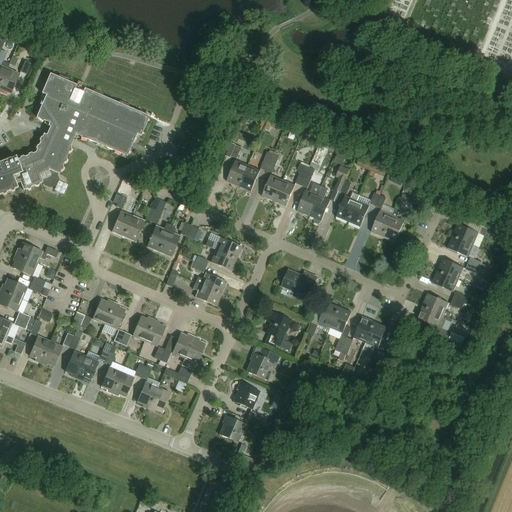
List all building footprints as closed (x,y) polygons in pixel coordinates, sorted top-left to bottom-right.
[(26,75),(31,64),(24,61),(20,72),(26,75)] [(0,85),(7,69),(9,65),(3,62),(1,67),(0,66),(0,85)] [(7,69),(0,85),(0,91),(4,93),(5,91),(11,93),(19,74),(7,69)] [(141,136),(149,116),(50,74),(42,93),(46,95),(36,117),(38,118),(43,122),(44,121),(49,123),(48,126),(50,127),(46,135),(44,134),(42,137),(41,137),(39,140),(40,141),(39,145),(37,145),(36,148),(37,149),(36,152),(32,154),(31,153),(28,154),(28,155),(24,157),(23,156),(20,157),(20,159),(17,160),(16,156),(12,157),(11,156),(8,158),(8,159),(4,161),(3,160),(0,161),(0,195),(2,194),(3,195),(6,194),(7,192),(10,191),(11,192),(14,191),(15,189),(18,188),(17,184),(20,182),(23,190),(27,189),(28,190),(31,189),(31,187),(35,186),(36,186),(39,185),(39,184),(45,184),(50,186),(54,184),(57,179),(55,174),(56,173),(60,174),(61,171),(62,170),(64,168),(63,166),(64,163),(66,162),(67,160),(66,158),(69,152),(70,152),(72,149),(71,148),(72,146),(67,144),(70,136),(74,137),(76,134),(81,137),(81,138),(87,139),(127,156),(137,134),(141,136)] [(237,159),(242,148),(236,145),(231,156),(237,159)] [(342,166),(347,155),(339,151),(334,162),(342,166)] [(271,160),(273,155),(268,152),(261,169),(266,171),(271,160)] [(271,160),(266,171),(272,174),(277,163),(279,157),(273,155),(271,160)] [(239,187),(248,166),(236,160),(227,182),(239,187)] [(384,177),(386,172),(359,160),(357,166),(384,177)] [(307,173),(310,166),(302,162),(298,169),(301,171),(295,184),(302,186),(307,173)] [(307,173),(302,186),(307,189),(317,166),(311,164),(310,166),(307,173)] [(248,166),(239,187),(251,192),(260,171),(248,166)] [(343,184),(345,181),(349,171),(341,168),(337,177),(340,178),(335,190),(340,192),(343,184)] [(274,202),(283,181),(271,175),(262,196),(274,202)] [(392,175),(390,182),(401,186),(403,180),(392,175)] [(283,181),(274,202),(287,207),(294,192),(296,186),(283,181)] [(345,181),(343,184),(340,192),(346,195),(351,183),(345,181)] [(321,222),(330,201),(325,198),(329,190),(322,187),(320,190),(318,195),(309,217),(313,219),(312,221),(312,223),(318,225),(319,224),(320,222),(321,222)] [(318,195),(320,190),(315,188),(312,193),(306,190),(297,212),(309,217),(318,195)] [(348,223),(359,197),(352,193),(349,198),(344,196),(335,217),(348,223)] [(375,208),(380,196),(374,193),(370,202),(369,205),(375,208)] [(122,209),(127,198),(121,195),(116,206),(122,209)] [(414,199),(412,199),(403,195),(400,201),(412,205),(414,199)] [(380,196),(375,208),(381,210),(386,198),(380,196)] [(360,228),(369,207),(368,207),(369,205),(370,202),(359,197),(348,223),(360,228)] [(151,221),(160,201),(154,198),(145,219),(151,221)] [(160,201),(151,221),(157,224),(166,203),(160,201)] [(123,237),(133,216),(121,211),(112,232),(123,237)] [(392,217),(383,238),(395,243),(404,222),(397,219),(399,213),(395,211),(392,217)] [(383,238),(392,217),(380,212),(371,233),(383,238)] [(133,216),(123,237),(136,242),(145,221),(133,216)] [(186,236),(191,226),(185,223),(180,234),(186,236)] [(159,253),(170,226),(166,224),(164,229),(156,226),(152,235),(151,235),(149,240),(150,240),(146,247),(159,253)] [(453,236),(474,246),(479,234),(458,225),(453,236)] [(170,226),(159,253),(171,258),(180,236),(174,234),(175,230),(174,228),(170,226)] [(191,226),(186,236),(198,242),(202,232),(198,230),(199,229),(191,226)] [(491,240),(494,233),(484,229),(481,236),(491,240)] [(469,258),(474,246),(453,236),(447,249),(469,258)] [(205,246),(237,259),(242,247),(220,238),(218,245),(208,240),(205,246)] [(48,247),(45,253),(43,252),(23,243),(21,249),(19,248),(16,255),(38,264),(41,258),(45,260),(48,254),(56,257),(59,252),(48,247)] [(231,272),(237,259),(205,246),(215,251),(210,263),(231,272)] [(33,276),(38,264),(16,255),(13,261),(15,262),(13,267),(33,276)] [(195,262),(206,267),(208,261),(197,257),(195,262)] [(468,264),(479,269),(482,263),(471,258),(468,264)] [(437,272),(459,281),(464,268),(443,259),(437,272)] [(203,273),(206,267),(195,262),(192,268),(203,273)] [(477,275),(479,269),(468,264),(466,270),(477,275)] [(178,273),(172,270),(166,285),(172,288),(177,277),(176,277),(178,273)] [(289,271),(282,287),(302,295),(305,289),(312,292),(317,278),(304,273),(302,277),(289,271)] [(453,293),(459,281),(437,272),(432,284),(453,293)] [(200,285),(222,295),(227,283),(205,274),(203,280),(198,278),(195,283),(200,285)] [(32,283),(43,287),(46,281),(35,277),(32,283)] [(1,290),(22,299),(28,288),(8,279),(5,285),(3,284),(1,290)] [(41,293),(43,287),(32,283),(30,289),(41,293)] [(216,307),(222,295),(200,285),(195,283),(195,284),(200,286),(195,298),(216,307)] [(0,305),(17,312),(22,299),(1,290),(0,291),(0,297),(0,298),(0,297),(0,305)] [(453,299),(464,304),(468,305),(470,300),(455,294),(453,299)] [(422,306),(449,318),(451,314),(445,312),(449,304),(427,295),(422,306)] [(461,310),(464,304),(453,299),(450,305),(461,310)] [(105,325),(114,303),(108,300),(107,302),(102,300),(93,320),(105,325)] [(330,329),(340,308),(327,302),(318,324),(319,324),(318,326),(317,329),(328,334),(330,329)] [(114,303),(105,325),(117,330),(126,310),(120,307),(120,306),(114,303)] [(449,319),(449,318),(422,306),(417,319),(429,324),(438,328),(438,327),(442,319),(446,320),(445,322),(451,324),(453,320),(449,319)] [(41,308),(38,316),(49,321),(53,314),(41,308)] [(340,308),(330,329),(343,334),(352,313),(340,308)] [(288,352),(291,345),(285,342),(287,338),(285,334),(291,321),(271,312),(268,318),(270,325),(266,334),(269,335),(266,342),(288,352)] [(27,323),(30,318),(30,317),(19,313),(17,319),(27,323)] [(87,329),(92,318),(86,316),(81,327),(87,329)] [(145,341),(154,320),(148,317),(147,319),(141,317),(133,336),(145,341)] [(365,344),(375,322),(362,317),(353,339),(365,344)] [(0,333),(7,336),(19,341),(7,336),(12,323),(0,318),(0,333)] [(34,326),(31,333),(37,336),(42,323),(30,318),(27,323),(34,326)] [(24,329),(27,323),(17,319),(14,325),(24,329)] [(154,320),(145,341),(157,347),(166,327),(159,324),(160,323),(154,320)] [(372,354),(375,348),(378,349),(387,327),(375,322),(365,344),(363,350),(372,354)] [(317,329),(318,326),(312,324),(307,334),(314,337),(317,329)] [(455,335),(438,327),(438,328),(429,324),(427,330),(452,341),(455,335)] [(120,343),(125,333),(119,330),(114,341),(120,343)] [(26,344),(19,341),(7,336),(0,333),(0,346),(2,348),(4,341),(12,344),(13,342),(18,345),(15,352),(21,355),(26,344)] [(125,333),(120,343),(127,346),(131,335),(125,333)] [(69,347),(74,336),(68,334),(63,345),(69,347)] [(185,359),(194,337),(188,334),(187,336),(181,334),(172,353),(185,359)] [(41,363),(51,342),(38,336),(30,356),(36,359),(35,361),(41,363)] [(74,336),(69,347),(75,350),(80,339),(74,336)] [(341,353),(347,338),(341,336),(335,351),(341,353)] [(194,337),(185,359),(197,364),(206,344),(200,341),(200,340),(194,337)] [(347,356),(348,352),(353,341),(347,338),(341,353),(347,356)] [(51,342),(41,363),(47,366),(48,364),(54,366),(63,347),(51,342)] [(99,347),(103,349),(99,360),(105,363),(109,351),(112,346),(102,342),(99,347)] [(112,346),(109,351),(105,363),(111,365),(116,354),(114,353),(116,348),(112,346)] [(251,360),(246,372),(270,382),(273,374),(268,372),(270,365),(275,367),(279,357),(255,346),(250,360),(251,360)] [(160,361),(165,350),(159,347),(154,358),(160,361)] [(165,350),(160,361),(166,363),(171,352),(165,350)] [(387,356),(382,354),(376,351),(372,362),(367,371),(378,376),(387,356)] [(77,379),(85,357),(74,352),(66,371),(71,374),(70,376),(77,379)] [(85,357),(77,379),(82,381),(83,379),(90,382),(98,362),(85,357)] [(113,394),(122,372),(124,369),(113,364),(111,368),(110,367),(101,387),(108,389),(107,392),(113,394)] [(141,378),(145,367),(139,364),(135,376),(141,378)] [(351,376),(355,369),(346,365),(343,372),(351,376)] [(145,367),(141,378),(147,381),(152,370),(145,367)] [(181,368),(178,374),(189,379),(192,372),(181,368)] [(176,380),(178,374),(168,369),(165,375),(176,380)] [(201,377),(203,371),(197,369),(194,375),(201,377)] [(122,372),(113,394),(119,397),(120,395),(126,397),(134,378),(122,372)] [(178,374),(176,380),(187,384),(189,379),(178,374)] [(148,409),(157,388),(145,383),(137,402),(143,404),(142,407),(148,409)] [(251,410),(259,391),(240,383),(236,390),(238,391),(233,402),(251,410)] [(157,388),(148,409),(155,412),(156,410),(162,413),(170,393),(157,388)] [(260,424),(263,417),(250,412),(247,419),(260,424)] [(237,443),(245,425),(225,416),(222,423),(224,424),(219,435),(237,443)] [(251,469),(253,463),(242,458),(240,464),(251,469)]
